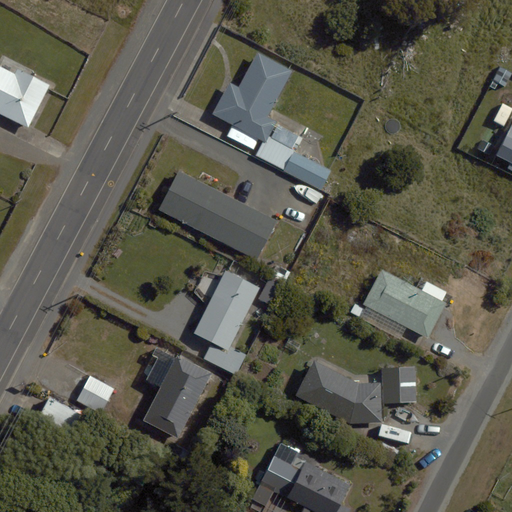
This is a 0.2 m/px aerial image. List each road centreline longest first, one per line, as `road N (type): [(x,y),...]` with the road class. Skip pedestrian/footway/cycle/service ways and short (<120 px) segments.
road 1 (residential): [(0,350),(185,0)]
road 2 (residential): [(429,511),(511,351)]
